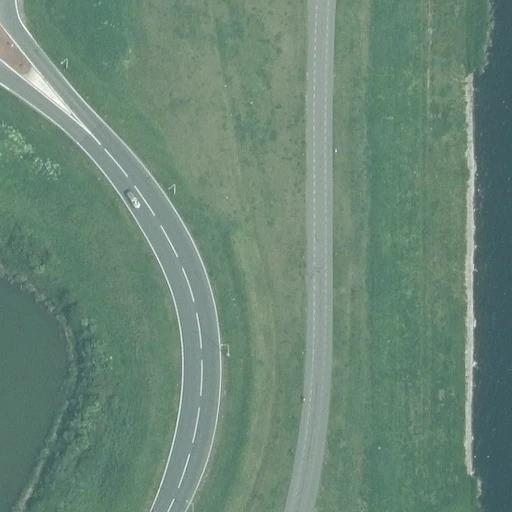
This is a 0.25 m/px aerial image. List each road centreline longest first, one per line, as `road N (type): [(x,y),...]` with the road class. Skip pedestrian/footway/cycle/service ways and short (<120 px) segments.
road 1 (tertiary): [(296,511),(318,348),(322,0)]
road 2 (trunk): [(70,112),(153,208),(198,300),(201,404),(169,511)]
road 3 (trunk): [(70,112),(14,32),(2,0)]
